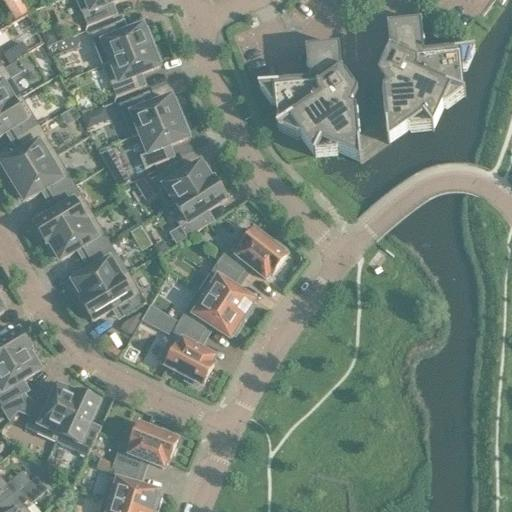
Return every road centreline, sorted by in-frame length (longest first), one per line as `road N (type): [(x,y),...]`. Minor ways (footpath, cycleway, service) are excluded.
road 1 (residential): [(0,231),(70,349),(227,421)]
road 2 (residential): [(192,26),(250,163),(340,255)]
road 3 (residential): [(340,255),(433,181),(464,176),(486,183),(511,207)]
road 4 (residential): [(227,421),(340,255)]
